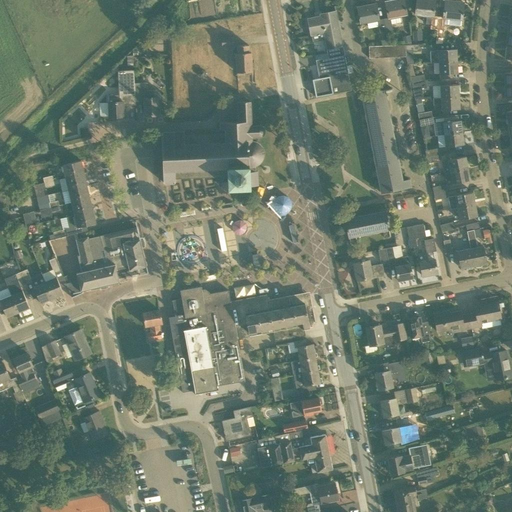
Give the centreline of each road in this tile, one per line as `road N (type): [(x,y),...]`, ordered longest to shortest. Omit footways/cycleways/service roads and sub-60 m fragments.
road 1 (residential): [(449,291),(431,194),(408,174),(392,79),(359,61),(347,0)]
road 2 (residential): [(222,511),(201,430),(135,435),(126,427),(106,321),(95,310)]
road 3 (residential): [(511,261),(487,144),(490,0)]
road 4 (secondary): [(373,511),(333,315)]
road 5 (secondary): [(306,188),(272,1)]
road 6 (residential): [(306,188),(145,219)]
road 7 (residential): [(145,219),(158,284),(107,298),(95,310)]
road 8 (secondary): [(333,315),(306,188)]
